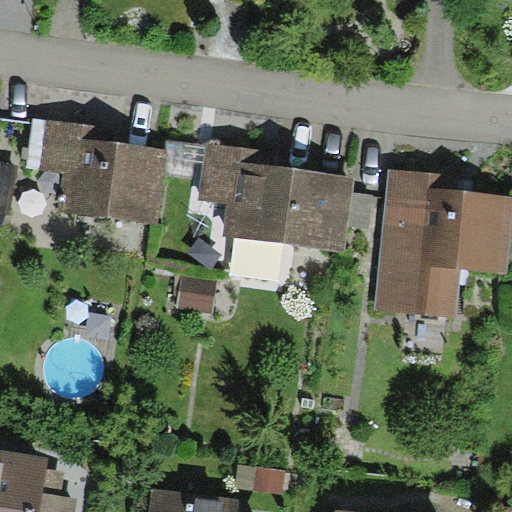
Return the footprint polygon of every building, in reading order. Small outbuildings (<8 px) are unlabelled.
[(145,231),(152,155),(91,150),(93,133),(0,125),(0,213),(0,214),(4,168),(57,172),(53,223),(145,231)] [(337,256),(343,180),(231,170),(232,156),(199,153),(194,210),(222,212),(219,246),(337,256)] [(511,269),(511,204),(442,198),(444,182),(390,178),(379,308),(442,313),(446,264),(511,269)] [(24,504),(29,470),(0,465),(0,511),(66,511),(24,504)] [(277,480),(251,476),(246,506),(272,510),(277,480)]
